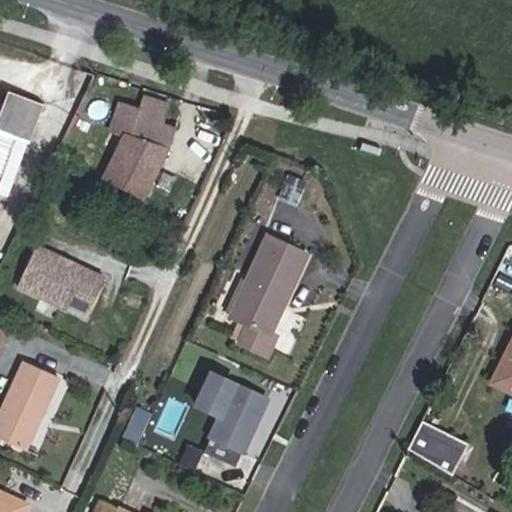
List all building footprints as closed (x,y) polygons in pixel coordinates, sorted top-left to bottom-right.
[(27,143),(28,143),(43,105),(8,91),(0,110),(0,132),(15,138),(27,143)] [(173,128),(160,123),(164,104),(128,91),(115,135),(120,137),(102,175),(142,195),(173,128)] [(0,174),(13,142),(0,136),(0,174)] [(0,177),(0,195),(5,198),(27,143),(15,138),(0,177)] [(269,334),(308,252),(267,232),(227,315),(246,324),(239,340),(267,353),(276,337),(269,334)] [(18,287),(87,317),(105,277),(75,263),(70,265),(65,263),(63,258),(37,246),(18,287)] [(511,336),(488,383),(511,394),(511,336)] [(0,435),(25,448),(58,375),(25,360),(3,408),(0,406),(0,435)] [(238,465),(263,410),(232,395),(221,419),(185,402),(170,433),(238,465)] [(127,436),(142,440),(151,410),(136,405),(127,436)] [(449,472),(463,441),(419,422),(406,446),(449,472)] [(0,511),(22,511),(27,503),(0,491),(0,511)]
